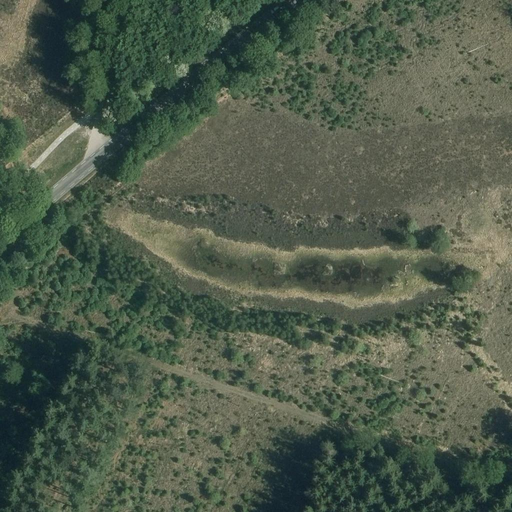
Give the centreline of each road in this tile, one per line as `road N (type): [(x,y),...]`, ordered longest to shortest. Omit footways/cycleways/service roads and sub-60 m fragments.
road 1 (track): [(350,0),(144,164)]
road 2 (primary): [(91,162),(291,0)]
road 3 (primary): [(0,243),(91,162)]
